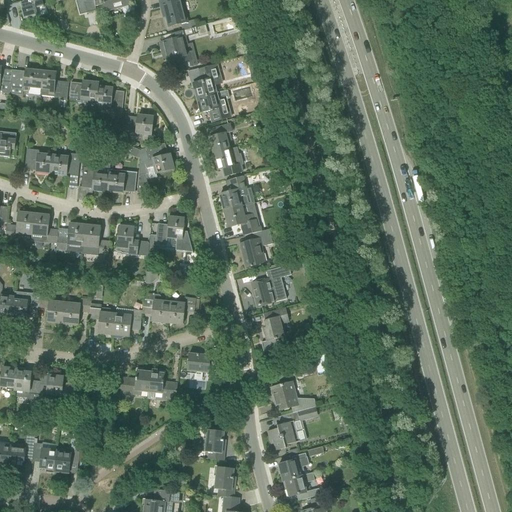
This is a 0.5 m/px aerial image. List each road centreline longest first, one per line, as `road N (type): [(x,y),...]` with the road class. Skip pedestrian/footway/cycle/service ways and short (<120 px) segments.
road 1 (primary): [(492,511),(343,0)]
road 2 (primary): [(319,0),(467,511)]
road 3 (residential): [(236,327),(104,359),(0,352)]
road 4 (track): [(412,511),(360,303),(349,312)]
road 5 (residential): [(206,194),(109,214),(0,183)]
road 6 (residential): [(242,379),(103,462),(95,511)]
road 7 (residential): [(134,77),(178,106),(206,194)]
road 8 (residential): [(0,39),(134,77)]
road 9 (residential): [(206,194),(236,327)]
road 10 (residential): [(269,511),(242,379)]
